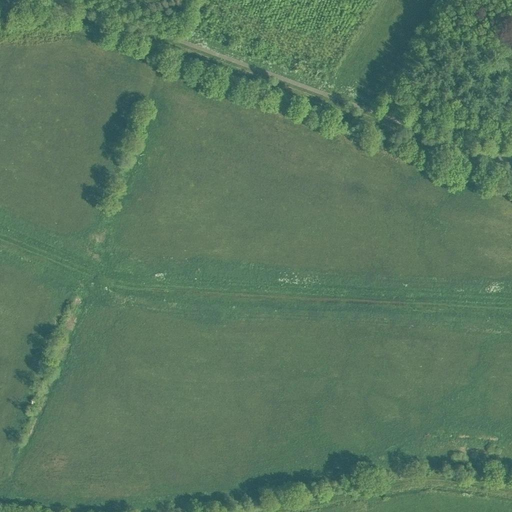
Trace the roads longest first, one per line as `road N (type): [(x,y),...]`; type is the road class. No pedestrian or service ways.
road 1 (track): [(57,0),(78,16),(511,176)]
road 2 (track): [(261,511),(425,478),(511,491)]
